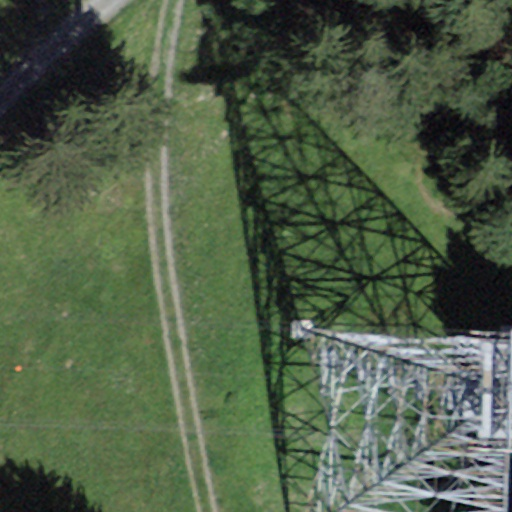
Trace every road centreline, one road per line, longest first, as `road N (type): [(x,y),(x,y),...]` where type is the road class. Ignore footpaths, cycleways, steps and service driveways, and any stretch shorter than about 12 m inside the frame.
road 1 (track): [(211,511),(174,322),(155,126),(182,0)]
road 2 (track): [(0,91),(105,0)]
